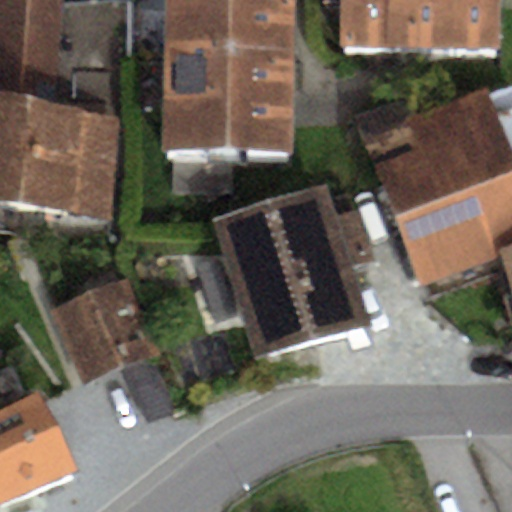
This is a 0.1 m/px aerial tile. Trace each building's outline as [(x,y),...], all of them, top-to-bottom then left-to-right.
[(500,0),(341,0),(340,72),(500,74),(500,0)] [(59,12),(0,11),(0,121),(56,125),(59,12)] [(107,13),(59,12),(56,125),(104,126),(107,13)] [(298,21),(164,18),(160,179),(294,182),(298,21)] [(399,113),(355,130),(423,302),(511,266),(511,162),(487,99),(406,130),(399,113)] [(0,121),(0,227),(112,234),(118,130),(104,126),(56,125),(0,121)] [(324,209),(209,246),(253,382),(368,345),(324,209)] [(511,271),(500,276),(511,316),(511,271)] [(128,287),(50,323),(84,397),(124,378),(156,364),(162,361),(128,287)] [(156,364),(124,378),(146,431),(179,418),(156,364)] [(0,511),(33,511),(76,492),(38,411),(0,431),(0,511)]
